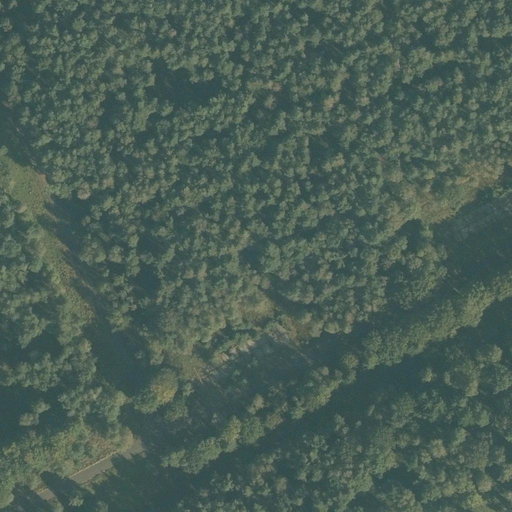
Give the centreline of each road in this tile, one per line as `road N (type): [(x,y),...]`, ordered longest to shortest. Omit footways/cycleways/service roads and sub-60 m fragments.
road 1 (track): [(20,511),(511,249)]
road 2 (track): [(158,437),(0,85)]
